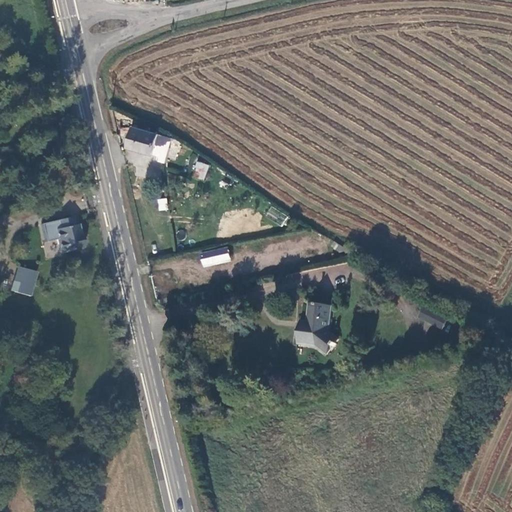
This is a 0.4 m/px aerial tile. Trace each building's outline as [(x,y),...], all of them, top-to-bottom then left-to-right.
[(152,154),(158,135),(133,127),(127,146),(152,154)] [(171,139),(158,135),(152,154),(165,158),(171,139)] [(196,161),(192,177),(204,180),(209,165),(196,161)] [(166,198),(157,199),(158,211),(168,210),(166,198)] [(57,253),(80,248),(76,225),(72,225),(70,217),(54,220),(55,229),(52,229),(57,253)] [(223,258),(221,247),(202,251),(204,261),(223,258)] [(13,291),(30,296),(36,273),(20,268),(13,291)] [(262,280),(265,294),(276,293),(273,278),(262,280)] [(330,329),(333,305),(311,302),(309,322),(303,321),(299,342),(317,345),(330,356),(343,341),(330,329)] [(449,318),(425,307),(421,315),(446,326),(449,318)]
